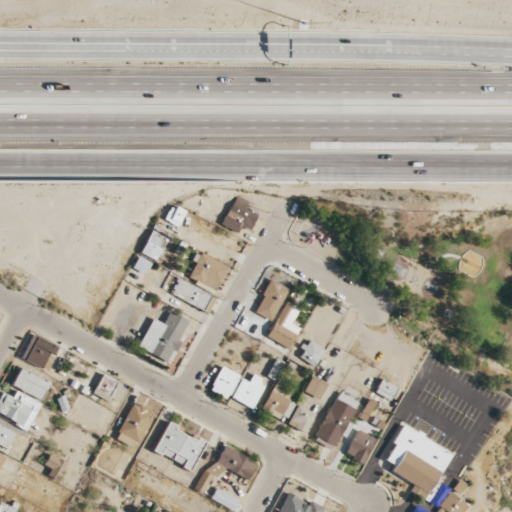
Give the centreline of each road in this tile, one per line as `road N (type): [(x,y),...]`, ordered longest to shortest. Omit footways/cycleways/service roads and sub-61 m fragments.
road 1 (motorway): [(511,50),(0,39)]
road 2 (motorway): [(0,164),(511,167)]
road 3 (motorway): [(511,85),(0,88)]
road 4 (motorway): [(0,126),(511,126)]
road 5 (residential): [(26,308),(371,504)]
road 6 (residential): [(182,396),(290,200)]
road 7 (residential): [(375,307),(266,245)]
road 8 (motorway): [(122,46),(0,52)]
